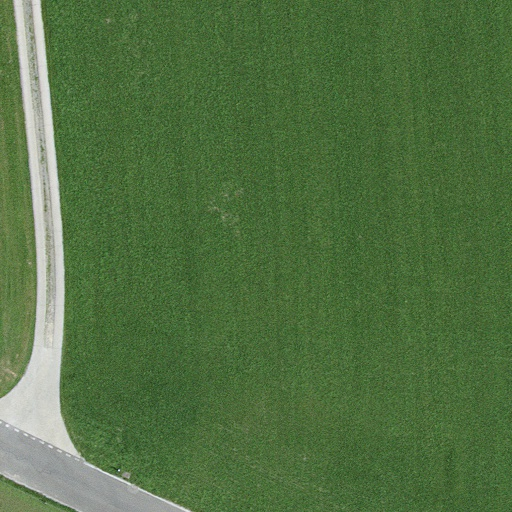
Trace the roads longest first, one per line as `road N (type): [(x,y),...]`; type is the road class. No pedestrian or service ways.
road 1 (track): [(43,464),(58,280),(30,0)]
road 2 (unclassified): [(0,444),(142,511)]
